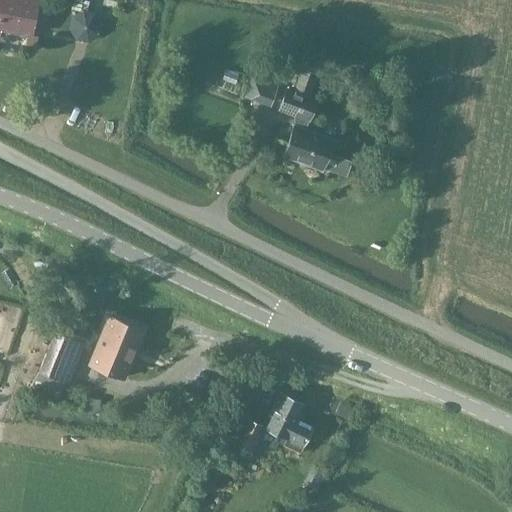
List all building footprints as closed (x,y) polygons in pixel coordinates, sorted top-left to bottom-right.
[(0,0),(0,28),(29,33),(35,0),(0,0)] [(69,0),(68,7),(82,10),(84,11),(86,0),(69,0)] [(72,16),(68,29),(75,40),(87,43),(98,36),(101,24),(95,13),(84,11),(82,10),(72,16)] [(290,45),(287,54),(304,60),(307,51),(290,45)] [(279,59),(273,74),(284,78),(290,63),(279,59)] [(280,156),(321,171),(333,139),(305,128),(309,118),(312,119),(316,108),(313,106),(316,98),(308,95),(316,74),(300,67),(292,89),(284,87),(276,109),(293,116),(293,124),(292,123),(280,156)] [(86,363),(119,377),(139,330),(105,316),(86,363)] [(50,394),(76,332),(56,324),(31,386),(50,394)] [(246,419),(234,443),(250,450),(256,438),(261,428),(283,438),(281,444),(298,453),(311,427),(295,420),(303,404),(278,391),(262,426),(246,419)] [(97,414),(100,398),(86,396),(83,412),(97,414)] [(339,402),(334,412),(348,420),(354,409),(339,402)] [(310,464),(301,483),(314,489),(323,470),(310,464)]
